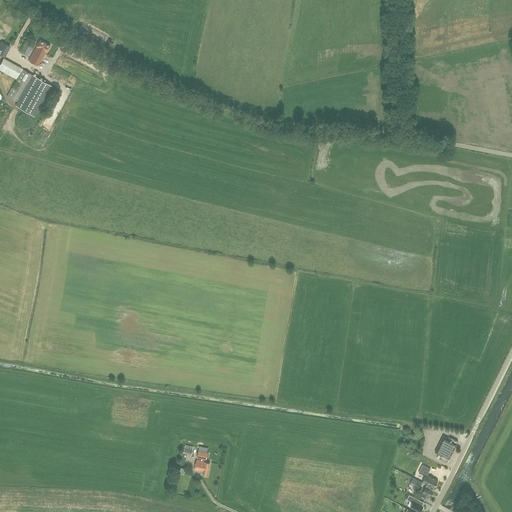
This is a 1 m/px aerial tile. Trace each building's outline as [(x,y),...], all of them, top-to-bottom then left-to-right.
[(50,45),(40,39),(36,46),(28,60),(38,66),(46,52),(50,45)] [(26,40),(20,52),(28,56),(34,45),(26,40)] [(28,83),(16,105),(35,116),(52,86),(14,65),(9,75),(15,78),(18,73),(20,74),(12,88),(11,88),(7,96),(17,101),(27,83),(28,83)] [(56,100),(46,115),(52,119),(61,104),(56,100)] [(44,122),(35,137),(39,139),(48,124),(44,122)] [(462,439),(466,431),(463,429),(460,435),(460,434),(458,438),(462,439)] [(442,455),(449,459),(457,443),(458,441),(451,437),(450,439),(443,436),(435,453),(440,455),(442,456),(442,455)] [(184,453),(192,455),(193,448),(185,446),(184,453)] [(196,460),(194,470),(200,471),(200,473),(204,474),(203,476),(206,476),(206,475),(207,475),(210,463),(205,462),(205,459),(207,459),(208,452),(207,452),(208,448),(199,446),(197,457),(202,458),(202,461),(196,460)] [(438,481),(427,475),(431,469),(423,464),(418,473),(421,474),(425,476),(422,481),(422,482),(427,484),(426,486),(433,490),(438,481)] [(421,482),(413,478),(410,483),(418,487),(421,482)] [(430,495),(433,490),(426,486),(421,495),(427,498),(429,495),(430,495)] [(419,503),(420,500),(409,495),(407,499),(413,502),(410,507),(420,511),(421,511),(422,509),(423,506),(419,503)]
